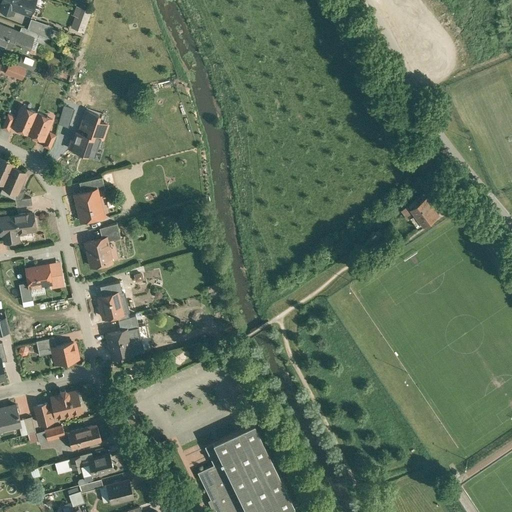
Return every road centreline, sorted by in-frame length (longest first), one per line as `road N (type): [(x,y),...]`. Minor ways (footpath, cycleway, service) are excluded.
road 1 (residential): [(97,372),(56,198),(38,169),(0,146)]
road 2 (residential): [(183,511),(127,444),(97,372)]
